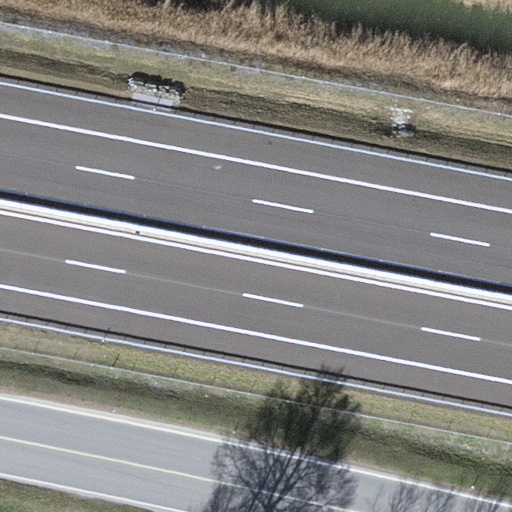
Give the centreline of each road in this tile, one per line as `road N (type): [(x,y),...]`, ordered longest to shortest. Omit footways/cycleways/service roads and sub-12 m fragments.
road 1 (motorway): [(0,249),(511,345)]
road 2 (motorway): [(511,250),(0,154)]
road 3 (primary): [(0,437),(353,511)]
